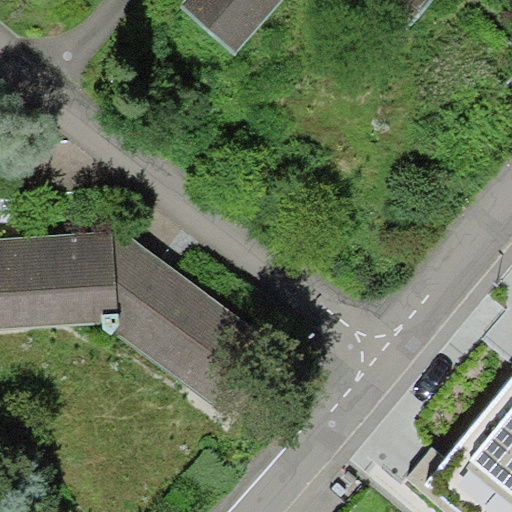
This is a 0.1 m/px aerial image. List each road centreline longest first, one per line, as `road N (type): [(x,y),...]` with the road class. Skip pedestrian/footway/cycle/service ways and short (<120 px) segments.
road 1 (residential): [(406,368),(0,17)]
road 2 (residential): [(287,511),(406,368)]
road 3 (residential): [(406,368),(511,247)]
